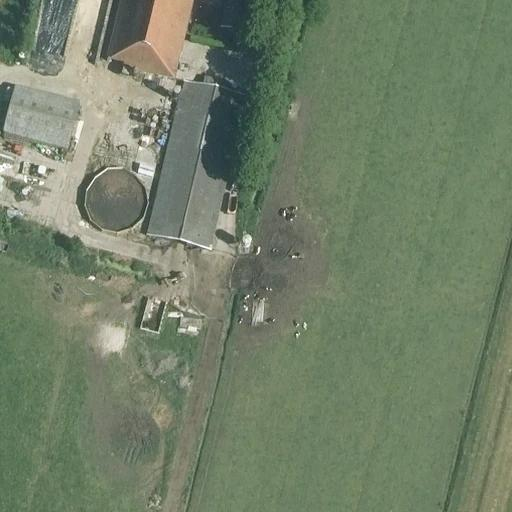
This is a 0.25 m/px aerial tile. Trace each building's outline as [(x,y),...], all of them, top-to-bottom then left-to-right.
[(122,71),(174,83),(193,0),(119,0),(105,62),(122,67),(122,71)] [(245,39),(254,0),(225,0),(218,32),(245,39)] [(83,3),(80,17),(111,23),(114,9),(83,3)] [(184,86),(182,94),(148,240),(208,254),(244,100),(184,86)] [(66,154),(78,108),(14,91),(2,137),(66,154)]
